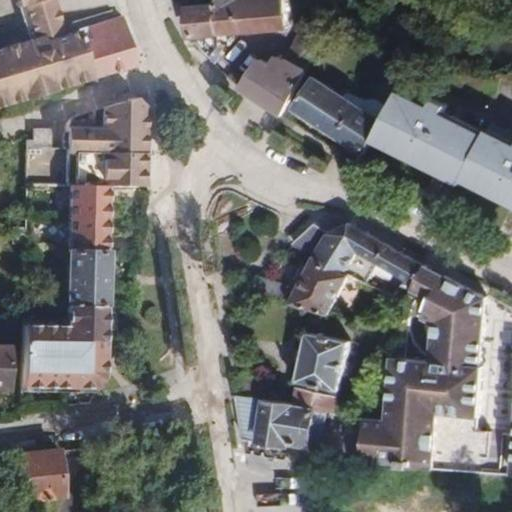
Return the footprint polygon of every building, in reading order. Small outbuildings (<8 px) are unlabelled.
[(93,79),(77,30),(70,6),(67,0),(15,0),(27,39),(0,46),(0,107),(93,80),(93,79)] [(286,0),(218,0),(216,5),(217,21),(219,21),(220,36),(290,30),(286,0)] [(217,21),(216,5),(187,7),(188,13),(189,38),(192,38),(218,36),(217,21)] [(139,67),(122,16),(77,30),(93,79),(139,67)] [(241,89),(284,117),(327,37),(305,25),(285,61),(277,56),(271,65),(260,58),(241,89)] [(294,109),(366,156),(374,141),(385,120),(317,74),(294,109)] [(385,120),(374,141),(462,185),(464,181),(511,205),(511,130),(493,122),(488,133),(445,112),(449,105),(437,98),(433,105),(402,89),(385,120)] [(96,124),(61,124),(61,150),(103,152),(104,184),(146,185),(146,111),(127,98),(97,108),(96,124)] [(52,131),(34,131),(33,148),(51,149),(52,131)] [(21,395),(99,390),(108,375),(110,184),(67,184),(67,327),(21,326),(21,395)] [(416,286),(427,264),(352,221),(330,233),(317,225),(294,244),(315,255),(352,274),(369,282),(379,265),(416,286)] [(297,290),(290,304),(330,316),(349,281),(352,274),(315,255),(297,290)] [(23,284),(23,263),(15,263),(15,284),(23,284)] [(432,301),(445,276),(427,264),(416,286),(414,291),(432,301)] [(352,274),(349,281),(382,298),(385,290),(369,282),(352,274)] [(250,283),(247,290),(277,300),(284,286),(285,283),(257,275),(250,283)] [(435,470),(488,474),(491,432),(478,430),(489,302),(477,295),(445,276),(432,301),(424,320),(434,324),(430,360),(393,356),(387,419),(365,416),(362,464),(435,470)] [(284,286),(277,300),(290,304),(297,290),(284,286)] [(385,290),(382,298),(392,302),(395,296),(385,290)] [(378,317),(375,330),(388,334),(392,321),(378,317)] [(352,341),(309,331),(298,381),(340,391),(352,341)] [(8,347),(0,346),(0,390),(8,391),(8,347)] [(295,405),(315,408),(339,411),(342,396),(298,386),(295,405)] [(295,405),(237,396),(244,439),(290,446),(290,441),(320,445),(324,419),(314,417),(315,408),(295,405)] [(511,433),(504,433),(501,475),(511,476),(511,475),(511,433)] [(59,449),(13,454),(18,502),(34,501),(35,509),(47,507),(46,499),(64,498),(59,449)]
